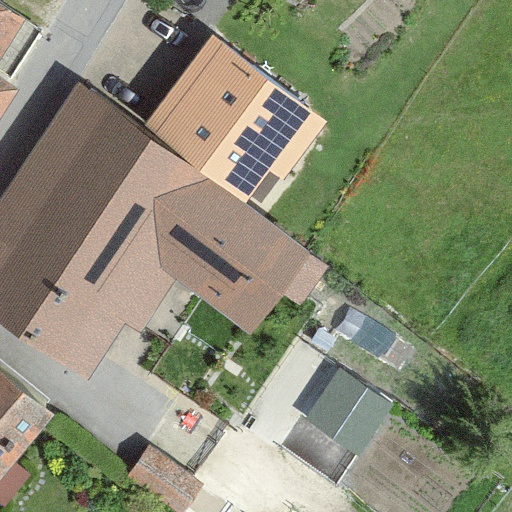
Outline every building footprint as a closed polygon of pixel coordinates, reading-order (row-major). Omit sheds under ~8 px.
[(0,0),(0,125),(57,33),(1,0),(0,0)] [(302,110),(219,52),(162,134),(245,191),(302,110)] [(162,134),(93,85),(0,223),(0,308),(109,381),(179,278),(265,335),(318,256),(238,198),(245,191),(162,134)] [(389,403),(337,368),(304,419),(356,453),(389,403)] [(0,473),(46,417),(0,379),(0,473)] [(150,448),(131,476),(181,511),(184,511),(203,486),(150,448)]
